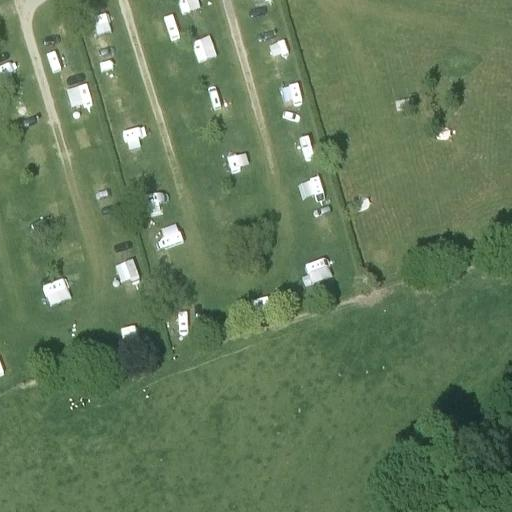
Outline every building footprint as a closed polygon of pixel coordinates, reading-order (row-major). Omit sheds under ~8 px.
[(151,12),(153,31),(171,29),(169,10),(151,12)] [(55,54),(73,52),(72,33),(53,34),(55,54)] [(262,42),(265,63),(295,58),(292,38),(262,42)] [(100,60),(117,57),(114,43),(97,46),(100,60)] [(171,64),(176,83),(194,78),(188,60),(171,64)] [(26,65),(10,67),(11,86),(28,85),(26,65)] [(64,76),(69,96),(89,92),(84,71),(64,76)] [(283,102),(302,98),(299,83),(280,87),(283,102)] [(226,100),(209,104),(213,119),(230,115),(226,100)] [(7,108),(0,108),(0,127),(10,126),(7,108)] [(41,113),(21,115),(24,135),(44,132),(41,113)] [(124,156),(142,152),(138,133),(120,136),(124,156)] [(37,187),(57,186),(55,165),(35,167),(37,187)] [(104,208),(120,205),(118,189),(101,192),(104,208)] [(67,206),(44,211),(49,230),(71,225),(67,206)] [(34,210),(12,217),(16,231),(38,224),(34,210)] [(158,259),(158,278),(175,277),(174,259),(158,259)]
